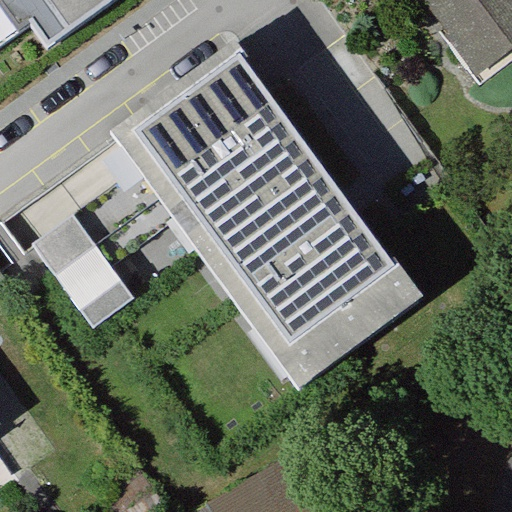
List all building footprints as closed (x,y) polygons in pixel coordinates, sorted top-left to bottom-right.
[(129,0),(14,0),(55,55),(129,0)] [(511,0),(423,0),(489,94),(511,77),(511,0)] [(417,297),(246,65),(138,145),(309,377),(417,297)] [(103,327),(153,291),(86,197),(36,233),(103,327)] [(0,306),(16,296),(0,272),(0,306)] [(0,445),(10,438),(0,423),(0,445)] [(294,511),(277,481),(221,511),(294,511)]
